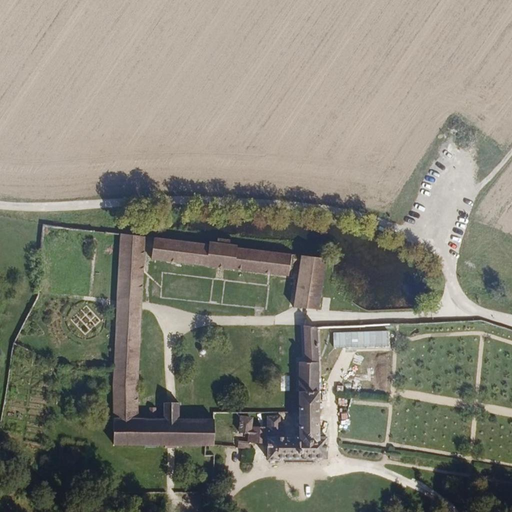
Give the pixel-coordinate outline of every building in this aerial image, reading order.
[(142,234),(118,233),(114,306),(112,349),(111,373),(110,385),(110,393),(111,417),(136,416),(136,384),(137,350),(139,312),(139,306),(139,301),(141,257),(142,234)] [(152,235),(150,257),(288,273),(290,252),(152,235)] [(297,255),(292,308),(318,312),(326,258),(297,255)] [(316,323),(301,323),(302,359),(318,359),(316,327),(316,323)] [(319,387),(319,383),(318,359),(302,359),(297,359),(298,387),(319,387)] [(342,373),(319,373),(319,383),(319,387),(319,391),(342,391),(342,373)] [(319,391),(319,387),(298,387),(297,411),(297,434),(318,434),(319,391)] [(111,417),(111,445),(169,444),(202,444),(212,444),(212,415),(178,415),(178,402),(172,402),(167,402),(164,402),(160,403),(161,415),(136,416),(111,417)] [(265,434),(265,457),(321,457),(321,434),(318,434),(297,434),(265,434)]
